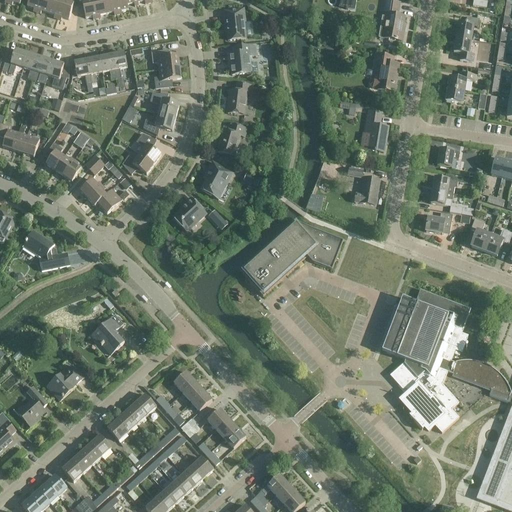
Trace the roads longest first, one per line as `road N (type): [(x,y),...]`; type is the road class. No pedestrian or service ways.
road 1 (residential): [(180,17),(193,33),(195,128),(181,160),(101,241)]
road 2 (residential): [(0,504),(188,331)]
road 3 (residential): [(511,285),(397,243),(389,223),(407,125)]
road 4 (residential): [(180,17),(62,41),(0,24)]
road 5 (residential): [(281,438),(342,383),(408,457)]
road 6 (residential): [(281,438),(188,331)]
road 7 (residential): [(407,125),(430,0)]
road 8 (residential): [(188,331),(101,241)]
